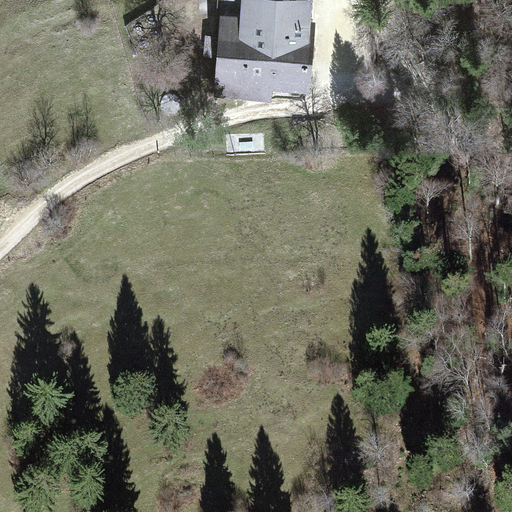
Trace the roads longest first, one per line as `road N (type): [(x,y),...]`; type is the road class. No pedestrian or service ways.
road 1 (track): [(0,244),(90,165),(167,127),(243,102),(342,89)]
road 2 (track): [(511,184),(371,82),(342,89)]
